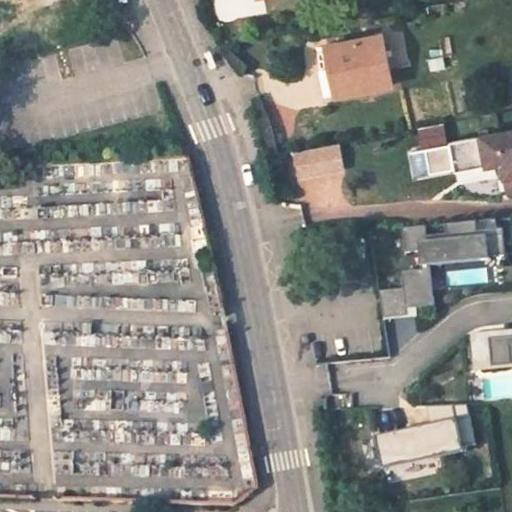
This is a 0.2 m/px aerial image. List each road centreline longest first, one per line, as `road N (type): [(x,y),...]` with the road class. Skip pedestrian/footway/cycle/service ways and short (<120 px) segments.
road 1 (tertiary): [(294,511),(224,168),(159,0)]
road 2 (unknown): [(237,229),(511,210)]
road 3 (unknown): [(6,183),(213,131)]
